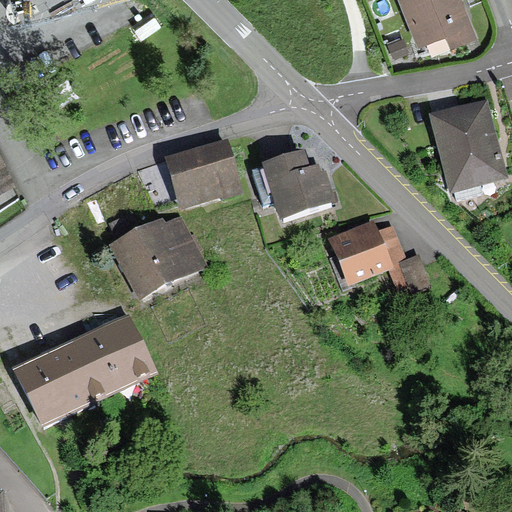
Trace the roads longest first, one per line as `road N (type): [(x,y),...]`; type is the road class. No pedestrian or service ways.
road 1 (residential): [(312,103),(150,152),(0,240)]
road 2 (residential): [(312,103),(511,307)]
road 3 (residential): [(511,60),(312,103)]
road 4 (residential): [(206,0),(312,103)]
